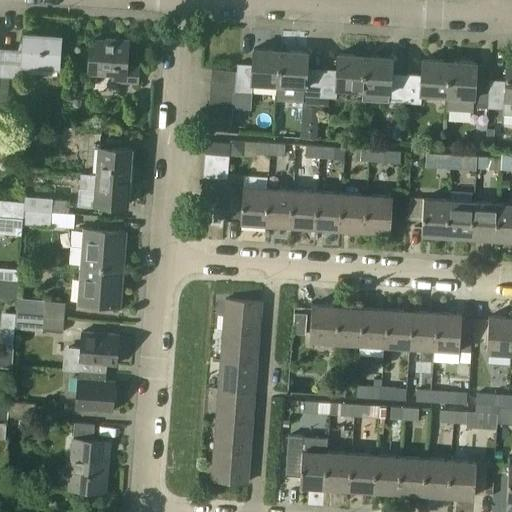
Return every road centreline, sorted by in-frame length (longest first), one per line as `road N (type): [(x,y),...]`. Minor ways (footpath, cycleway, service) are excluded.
road 1 (residential): [(511,278),(162,258)]
road 2 (residential): [(493,19),(193,0)]
road 3 (residential): [(162,258),(179,0)]
road 4 (residential): [(144,511),(162,258)]
